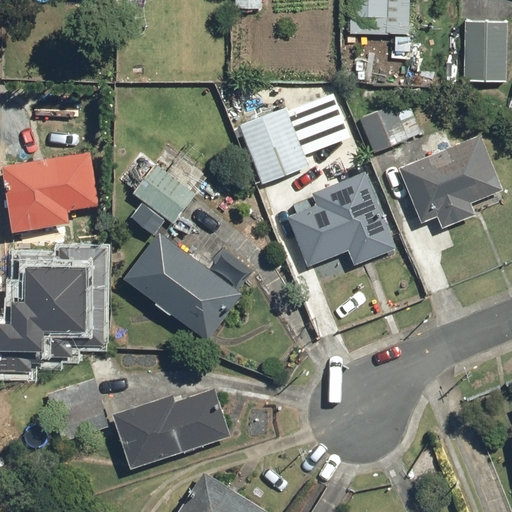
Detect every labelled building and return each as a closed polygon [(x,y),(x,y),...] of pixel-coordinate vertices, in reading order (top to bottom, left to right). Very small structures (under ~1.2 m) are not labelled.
[(261,8),(261,0),(234,0),(234,8),(261,8)] [(408,0),(348,0),(348,6),(350,6),(350,33),(408,35),(408,0)] [(504,81),(507,23),(466,21),(463,79),(504,81)] [(335,89),(239,126),(261,183),(308,165),(302,149),(351,131),(335,89)] [(403,96),(359,117),(376,154),(420,133),(403,96)] [(478,135),(397,168),(420,223),(436,216),(441,229),(474,215),(468,202),(501,189),(478,135)] [(89,153),(1,166),(11,233),(68,224),(66,210),(97,206),(89,153)] [(154,165),(133,194),(173,223),(194,194),(154,165)] [(395,248),(364,172),(311,193),(316,205),(286,217),(307,267),(347,251),(353,265),(395,248)] [(156,233),(122,279),(207,341),(241,295),(156,233)] [(1,315),(0,341),(0,376),(46,378),(47,349),(106,351),(109,249),(57,248),(57,261),(26,260),(25,316),(1,315)] [(47,394),(63,442),(110,426),(94,379),(47,394)] [(111,414),(129,469),(229,436),(214,388),(173,402),(171,395),(111,414)] [(267,511),(203,472),(178,511),(267,511)]
